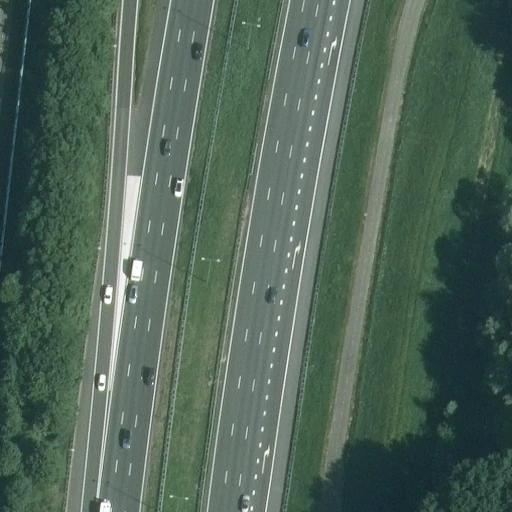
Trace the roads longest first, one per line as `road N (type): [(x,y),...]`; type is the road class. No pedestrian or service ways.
road 1 (motorway): [(228,511),(310,0)]
road 2 (motorway): [(193,0),(117,511)]
road 3 (motorway): [(131,0),(95,438),(117,511)]
